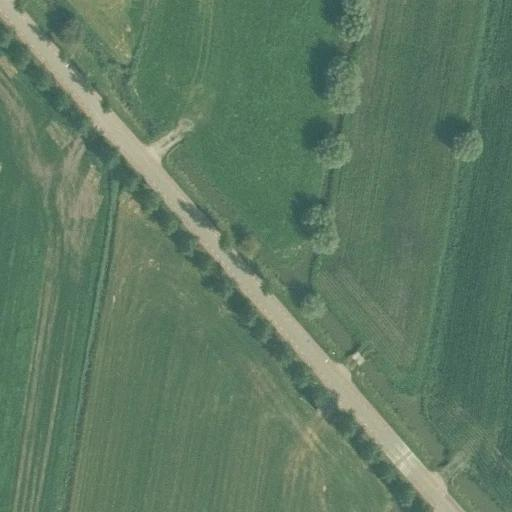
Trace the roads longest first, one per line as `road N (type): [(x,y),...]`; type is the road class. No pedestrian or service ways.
road 1 (tertiary): [(449,511),(0,1)]
road 2 (track): [(147,169),(212,95),(221,72),(219,0)]
